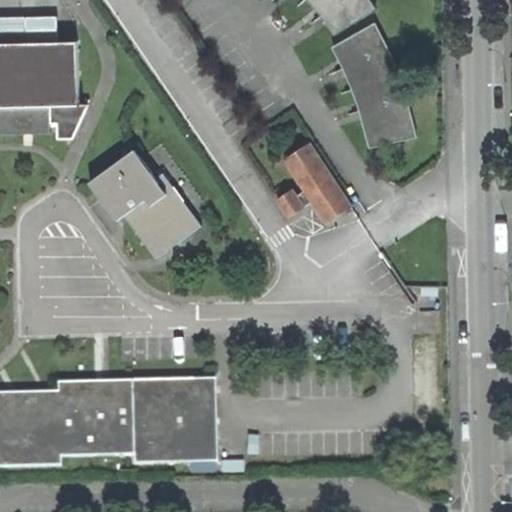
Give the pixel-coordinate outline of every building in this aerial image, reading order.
[(330,31),(370,5),(367,0),(307,0),(315,9),(330,31)] [(389,136),(411,129),(405,98),(397,73),(386,47),(369,18),(328,44),(339,66),(347,84),(356,108),(364,132),(376,135),(388,132),(389,136)] [(0,132),(48,131),(48,122),(54,122),(54,138),(70,138),(76,123),(86,103),(77,103),(75,40),(0,40),(0,132)] [(367,144),(389,136),(388,132),(376,135),(364,132),(367,144)] [(275,194),(287,214),(311,199),(316,195),(324,208),(330,204),(336,213),(350,204),(308,137),(281,154),(294,175),(298,172),(306,184),(296,191),(292,184),(275,194)] [(153,257),(199,224),(161,172),(153,177),(132,149),(86,180),(113,218),(121,213),(153,257)] [(325,220),(336,213),(330,204),(324,208),(316,195),(311,199),(319,210),(325,220)] [(0,465),(59,464),(59,455),(132,453),(132,462),(216,460),(214,378),(55,381),(55,391),(0,391),(0,465)]
